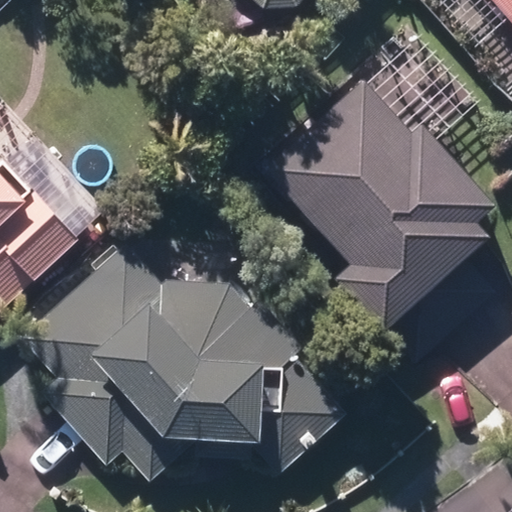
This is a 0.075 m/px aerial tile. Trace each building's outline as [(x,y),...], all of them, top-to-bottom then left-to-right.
[(245,0),(261,14),(293,13),(303,0),(245,0)] [(511,0),(479,0),(511,37),(511,0)] [(381,332),(408,364),(492,290),(462,257),(481,239),(469,224),(484,210),(414,130),(403,139),(357,86),(259,172),(343,268),(329,281),(376,335),(381,332)] [(0,311),(72,244),(33,202),(0,165),(0,311)] [(329,382),(260,302),(252,310),(232,287),(169,283),(160,292),(123,250),(23,337),(62,382),(44,396),(106,467),(130,445),(156,477),(193,445),(196,445),(196,457),(261,461),(263,447),(285,473),(346,421),(320,389),(329,382)]
